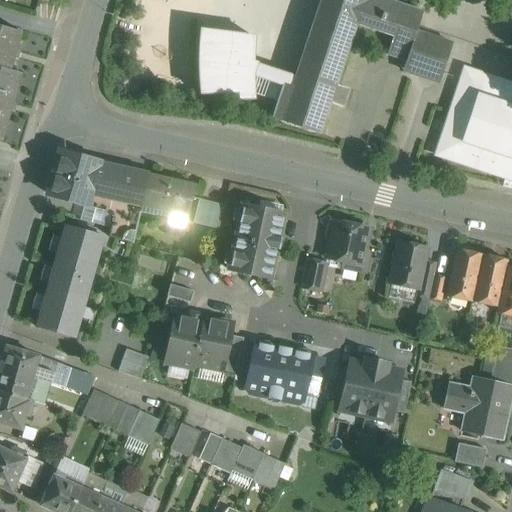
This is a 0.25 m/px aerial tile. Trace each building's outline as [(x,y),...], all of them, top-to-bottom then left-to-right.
[(422,13),(383,0),(321,0),(295,80),(292,88),(284,85),(283,87),(272,119),(319,135),(319,133),(329,103),(341,107),(347,90),(335,86),(355,24),(393,36),(386,55),(406,62),(416,32),(422,13)] [(0,68),(9,71),(20,33),(0,27),(0,68)] [(253,37),(200,30),(199,48),(198,69),(200,94),(238,94),(238,100),(253,99),(252,76),(283,87),(284,85),(292,88),(295,80),(255,66),(255,65),(252,63),(253,37)] [(451,44),(416,32),(406,62),(404,67),(440,78),(441,74),(441,73),(448,53),(451,44)] [(9,71),(0,68),(0,140),(1,141),(20,74),(9,71)] [(511,84),(464,69),(435,155),(511,180),(511,158),(463,142),(477,96),(511,107),(511,84)] [(511,107),(477,96),(463,142),(511,158),(511,107)] [(96,163),(62,154),(50,195),(84,205),(89,187),(89,186),(96,163)] [(148,175),(96,163),(89,186),(89,187),(117,193),(118,192),(143,197),(148,176),(148,175)] [(194,185),(148,175),(148,176),(143,197),(141,207),(187,218),(194,185)] [(143,197),(118,192),(117,193),(108,237),(133,244),(141,207),(143,197)] [(224,206),(198,200),(193,223),(218,229),(224,206)] [(242,205),(228,271),(269,280),(276,250),(279,251),(281,239),(278,238),(283,214),(242,205)] [(368,229),(334,222),(333,224),(329,226),(327,237),(330,241),(326,259),(342,262),(341,267),(359,271),(368,229)] [(102,238),(65,228),(51,277),(88,287),(102,238)] [(427,248),(398,242),(396,254),(392,256),(391,263),(393,266),(389,285),(416,290),(418,291),(424,262),(427,248)] [(481,256),(456,250),(445,297),(471,303),(481,256)] [(507,261),(481,256),(471,303),(497,308),(506,267),(507,261)] [(325,264),(308,260),(302,288),(319,292),(325,264)] [(436,264),(424,262),(418,291),(416,290),(415,297),(428,299),(433,276),(436,264)] [(511,267),(506,267),(497,308),(496,314),(511,317),(511,267)] [(445,278),(433,276),(428,299),(440,302),(445,278)] [(88,287),(51,277),(37,327),(73,337),(88,287)] [(193,292),(170,285),(167,296),(190,303),(193,292)] [(202,322),(178,317),(173,321),(164,363),(194,369),(194,366),(194,365),(203,322),(202,322)] [(228,323),(203,318),(202,322),(203,322),(194,365),(194,366),(223,372),(231,336),(232,330),(228,323)] [(243,339),(231,336),(223,372),(235,374),(241,344),(242,344),(243,339)] [(278,348),(254,342),(253,346),(246,381),(244,389),(246,390),(249,395),(267,398),(278,348)] [(242,344),(241,344),(235,374),(234,379),(246,381),(253,346),(242,344)] [(37,357),(5,347),(0,364),(0,369),(36,380),(50,384),(53,373),(34,367),(37,357)] [(511,350),(497,347),(495,359),(511,362),(511,350)] [(313,355),(278,348),(267,398),(296,405),(301,401),(303,402),(305,394),(312,359),(313,355)] [(148,358),(125,350),(117,372),(140,380),(148,358)] [(312,359),(305,394),(317,396),(324,362),(312,359)] [(364,365),(349,362),(348,369),(341,401),(339,410),(365,415),(376,361),(365,359),(364,365)] [(511,362),(495,359),(490,382),(507,386),(507,387),(511,388),(511,362)] [(387,364),(376,361),(365,415),(390,421),(392,412),(399,380),(400,373),(386,370),(387,364)] [(348,369),(336,367),(330,398),(341,401),(348,369)] [(36,380),(0,369),(0,392),(25,400),(28,389),(33,390),(36,380)] [(93,378),(70,369),(65,382),(88,391),(93,378)] [(490,382),(472,379),(470,389),(449,384),(444,410),(464,414),(461,432),(502,441),(506,421),(500,420),(507,387),(507,386),(490,382)] [(410,383),(399,380),(392,412),(403,414),(410,383)] [(93,390),(82,415),(108,427),(119,402),(93,390)] [(25,400),(0,392),(0,423),(21,429),(25,416),(29,417),(33,403),(25,400)] [(139,411),(119,402),(108,427),(127,436),(139,411)] [(159,420),(139,411),(127,436),(147,445),(159,420)] [(200,432),(180,423),(169,449),(189,458),(200,432)] [(209,434),(198,459),(210,465),(221,439),(209,434)] [(241,448),(221,439),(210,465),(230,473),(241,448)] [(485,450),(458,444),(454,463),(481,468),(485,450)] [(9,453),(0,449),(0,487),(10,492),(26,457),(10,449),(9,453)] [(250,449),(239,475),(252,480),(263,455),(250,449)] [(276,461),(263,455),(252,480),(265,486),(276,461)] [(276,461),(265,486),(273,490),(284,464),(276,461)] [(440,470),(434,489),(463,499),(466,500),(473,482),(440,470)] [(65,475),(56,471),(40,506),(54,511),(69,511),(80,489),(82,484),(68,478),(66,482),(62,481),(65,475)] [(126,492),(106,483),(102,493),(92,511),(116,511),(119,507),(126,492)] [(91,494),(80,489),(69,511),(92,511),(102,493),(93,489),(91,494)] [(463,499),(434,489),(430,500),(459,511),(463,499)] [(430,500),(428,500),(423,511),(462,511),(459,511),(430,500)]
